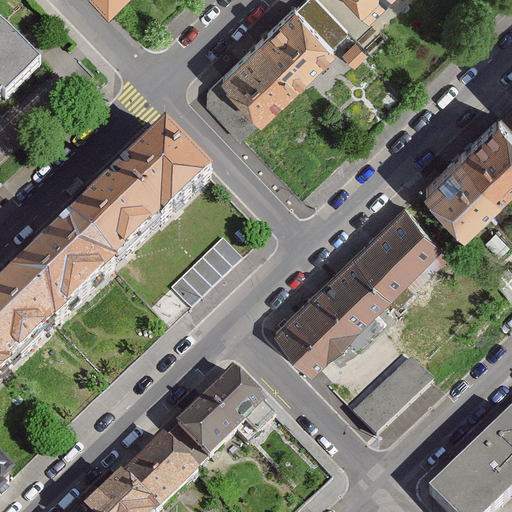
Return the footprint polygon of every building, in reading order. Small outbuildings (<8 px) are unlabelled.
[(259,41),(297,81),(333,47),(332,45),(347,31),(317,0),(305,0),(297,9),(295,7),(265,36),(259,41)] [(381,0),(355,0),(368,13),(381,0)] [(0,94),(1,93),(7,99),(42,64),(0,22),(0,94)] [(297,81),(259,41),(251,49),(223,76),(208,90),(207,104),(241,139),(263,117),(262,116),(297,81)] [(355,43),(345,53),(355,64),(365,54),(355,43)] [(511,107),(500,119),(511,131),(511,107)] [(511,131),(500,119),(498,118),(471,144),(462,153),(501,193),(502,191),(511,181),(511,131)] [(151,145),(116,178),(163,226),(211,180),(197,165),(198,164),(179,145),(179,146),(165,132),(151,145)] [(501,193),(462,153),(454,161),(426,187),(464,227),(468,224),(501,193)] [(70,224),(115,271),(115,270),(114,269),(159,226),(161,228),(163,226),(116,178),(115,179),(116,180),(107,188),(107,187),(98,196),(88,205),(89,206),(70,224)] [(511,181),(502,191),(511,201),(511,181)] [(440,245),(405,208),(372,239),(340,270),(376,307),(388,295),(397,305),(449,256),(439,246),(440,245)] [(11,280),(56,327),(115,271),(70,224),(45,248),(44,247),(39,252),(34,257),(35,258),(11,280)] [(496,232),(485,242),(499,256),(509,246),(496,232)] [(242,260),(223,240),(171,289),(191,309),(242,260)] [(511,263),(508,268),(495,280),(501,287),(511,298),(511,263)] [(376,307),(340,270),(308,301),(276,332),(311,369),(317,364),(376,307)] [(56,327),(11,280),(0,290),(0,363),(9,373),(10,372),(9,371),(54,327),(55,328),(56,327)] [(433,382),(411,360),(355,414),(377,436),(433,382)] [(0,381),(9,373),(0,363),(0,381)] [(226,380),(205,400),(236,433),(248,445),(258,434),(275,418),(270,412),(264,406),(232,373),(226,380)] [(178,428),(165,441),(195,473),(197,475),(198,474),(195,472),(208,459),(236,433),(205,400),(185,419),(177,427),(178,428)] [(511,416),(429,494),(446,511),(496,511),(507,502),(511,497),(511,416)] [(195,473),(165,441),(163,440),(127,474),(122,480),(121,479),(120,480),(150,511),(158,511),(197,475),(195,473)] [(9,483),(0,473),(0,491),(3,488),(9,483)] [(150,511),(120,480),(103,497),(86,511),(150,511)]
